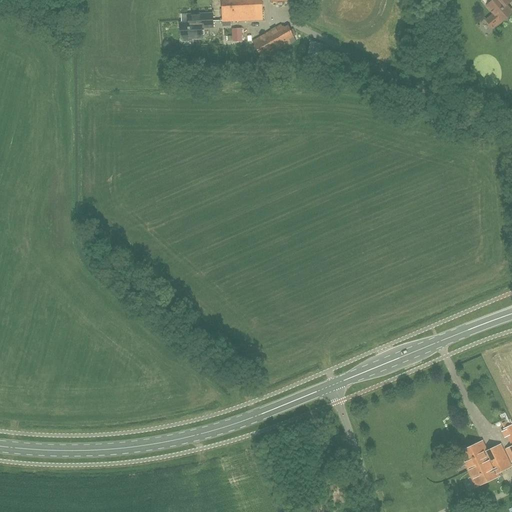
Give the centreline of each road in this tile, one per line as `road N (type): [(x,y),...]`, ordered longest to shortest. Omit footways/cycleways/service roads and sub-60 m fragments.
road 1 (primary): [(331,385),(227,426),(142,446),(0,446)]
road 2 (unclassified): [(511,129),(327,56)]
road 3 (primary): [(511,314),(331,385)]
road 4 (unclassified): [(376,511),(331,385)]
